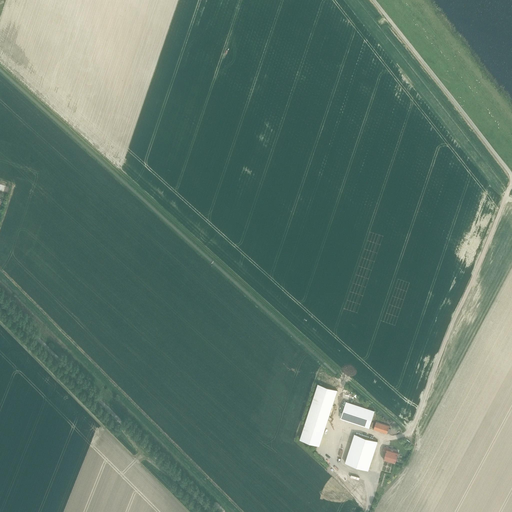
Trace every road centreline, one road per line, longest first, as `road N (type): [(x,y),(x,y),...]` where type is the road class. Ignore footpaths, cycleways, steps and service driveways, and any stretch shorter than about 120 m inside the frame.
road 1 (unclassified): [(211,511),(0,297)]
road 2 (track): [(384,438),(413,429),(511,183)]
road 3 (unclassified): [(511,175),(373,0)]
